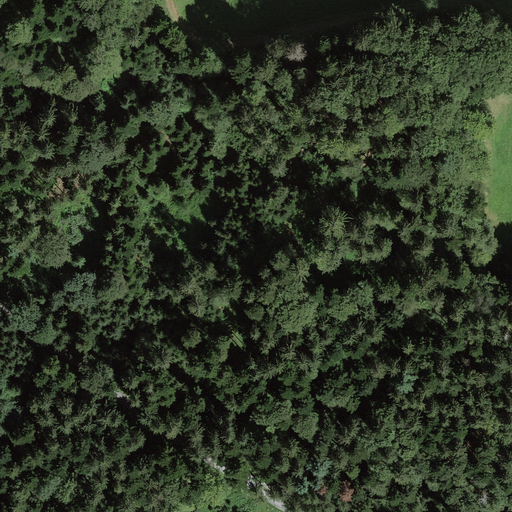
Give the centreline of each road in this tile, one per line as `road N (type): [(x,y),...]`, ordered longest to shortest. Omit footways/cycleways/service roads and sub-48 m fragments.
road 1 (track): [(153,0),(178,42),(210,54),(412,17),(477,15),(511,26)]
road 2 (track): [(0,311),(101,395),(291,511)]
